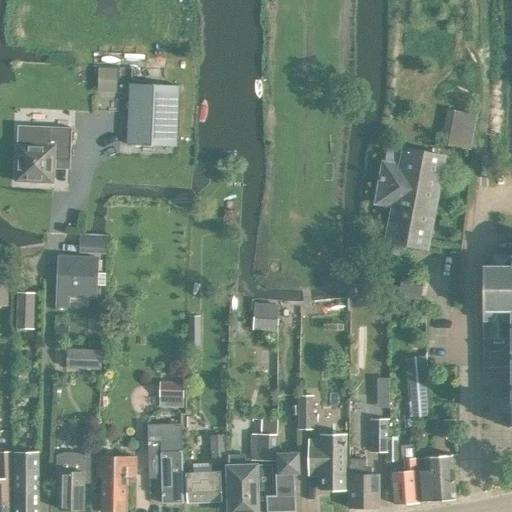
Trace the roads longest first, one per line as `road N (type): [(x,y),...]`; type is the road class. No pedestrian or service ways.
road 1 (unknown): [(481,511),(472,197),(480,178),(511,171)]
road 2 (unknown): [(44,511),(50,344)]
